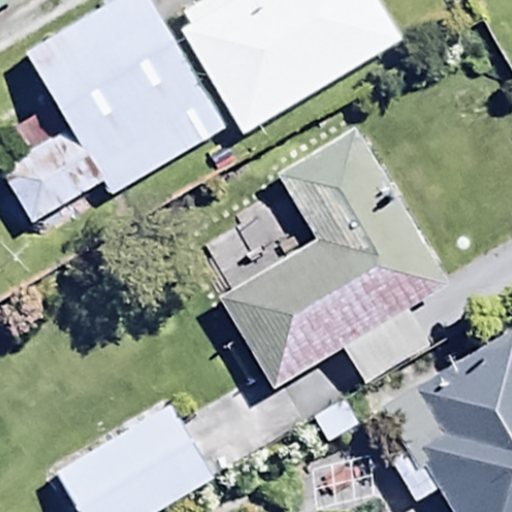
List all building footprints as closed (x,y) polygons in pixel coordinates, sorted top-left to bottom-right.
[(0,0),(0,10),(17,0),(0,0)] [(218,135),(134,0),(111,0),(15,64),(60,136),(0,172),(0,189),(25,229),(92,187),(104,206),(218,135)] [(394,51),(363,0),(195,0),(170,15),(180,31),(171,36),(237,145),(394,51)] [(448,291),(346,128),(267,175),(306,242),(208,300),(265,395),(333,355),(355,393),(424,353),(403,318),(448,291)] [(421,498),(431,493),(440,511),(511,511),(511,340),(510,337),(460,364),(375,411),(421,498)] [(149,511),(206,478),(164,408),(43,481),(61,511),(149,511)]
